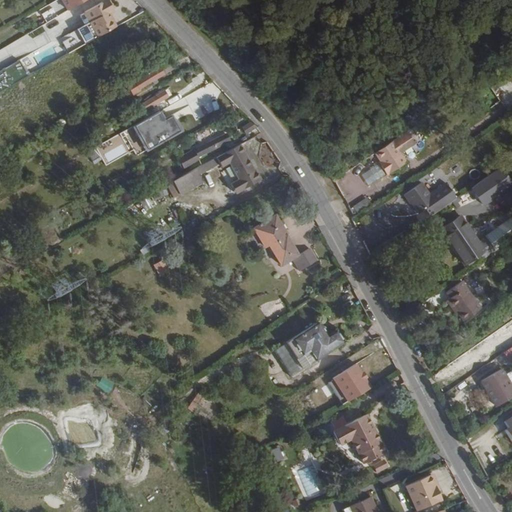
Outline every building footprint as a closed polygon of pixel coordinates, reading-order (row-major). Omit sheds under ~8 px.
[(85,14),(99,38),(117,28),(109,15),(115,12),(108,1),(85,14)] [(34,37),(46,32),(43,26),(31,32),(34,37)] [(173,64),(142,82),(147,89),(177,72),(173,64)] [(142,82),(138,85),(142,92),(147,89),(142,82)] [(208,84),(181,94),(183,99),(175,101),(178,109),(177,109),(180,117),(193,112),(195,119),(217,111),(208,84)] [(143,106),(147,115),(168,103),(163,95),(143,106)] [(148,152),(186,133),(176,115),(167,119),(163,112),(135,127),(148,152)] [(258,130),(252,124),(243,130),(247,137),(258,130)] [(232,144),(229,137),(181,162),(186,171),(200,164),(201,163),(200,160),(214,153),(232,144)] [(126,146),(121,138),(102,149),(106,157),(126,146)] [(410,166),(396,145),(379,157),(386,169),(384,171),(390,179),(410,166)] [(256,170),(242,147),(222,158),(226,166),(229,164),(239,179),(231,184),(238,194),(263,179),(257,169),(256,170)] [(194,173),(198,180),(215,170),(212,163),(194,173)] [(358,184),(369,177),(360,163),(349,170),(358,184)] [(511,169),(510,166),(492,179),(497,191),(511,180),(511,169)] [(482,186),(487,195),(488,197),(497,191),(492,179),(482,186)] [(430,213),(435,221),(463,200),(451,184),(435,197),(426,185),(412,195),(420,205),(417,208),(424,217),(430,213)] [(407,198),(414,209),(417,208),(420,205),(412,195),(407,198)] [(356,215),(372,204),(367,197),(352,207),(356,215)] [(467,213),(456,220),(461,227),(471,219),(467,213)] [(278,218),(276,215),(258,226),(260,229),(278,218)] [(278,218),(260,229),(267,241),(285,230),(278,218)] [(455,219),(447,225),(467,251),(468,253),(465,255),(471,262),(471,263),(491,249),(492,248),(471,219),(461,227),(456,220),(455,219)] [(285,230),(267,241),(283,266),(293,260),(298,265),(314,254),(311,248),(300,255),(287,235),(288,235),(285,230)] [(265,250),(274,264),(279,261),(270,247),(265,250)] [(298,265),(301,272),(318,261),(314,254),(298,265)] [(153,265),(159,277),(169,272),(164,260),(153,265)] [(456,297),(462,306),(477,295),(468,280),(452,291),(456,297)] [(463,313),(468,320),(486,308),(477,295),(462,306),(466,311),(463,313)] [(451,300),(459,308),(462,306),(456,297),(451,300)] [(323,328),(318,321),(273,351),(278,358),(323,328)] [(278,358),(290,378),(345,342),(337,330),(328,335),(323,328),(278,358)] [(355,361),(337,372),(348,390),(366,380),(355,361)] [(511,388),(501,372),(483,382),(500,407),(501,408),(511,400),(511,388)] [(100,382),(97,387),(109,394),(112,389),(100,382)] [(389,453),(370,416),(336,433),(343,447),(353,442),(365,465),(389,453)] [(376,472),(389,466),(385,457),(372,463),(376,472)] [(432,475),(407,486),(418,511),(443,500),(432,475)] [(344,509),(345,511),(379,511),(372,496),(344,509)]
